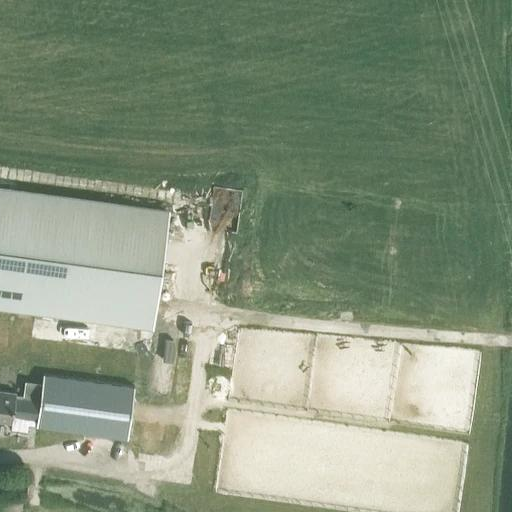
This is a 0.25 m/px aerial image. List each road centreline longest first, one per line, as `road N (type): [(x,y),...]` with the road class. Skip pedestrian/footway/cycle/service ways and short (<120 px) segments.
road 1 (track): [(198,244),(189,309),(511,341)]
road 2 (track): [(208,311),(183,456),(155,465),(125,458)]
